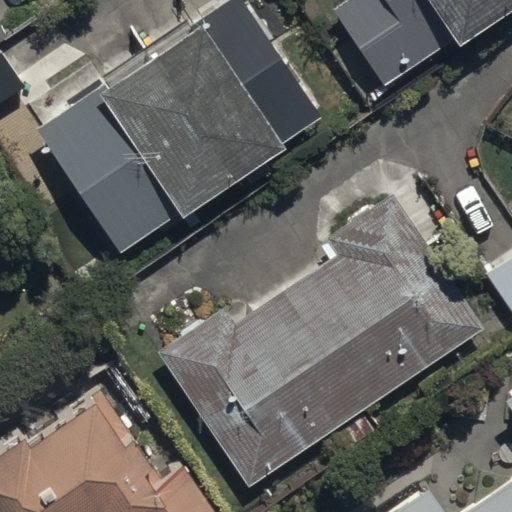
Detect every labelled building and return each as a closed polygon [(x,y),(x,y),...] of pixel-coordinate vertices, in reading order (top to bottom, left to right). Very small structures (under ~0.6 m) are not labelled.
[(224,0),(36,124),(120,250),(320,118),(241,0),(224,0)] [(421,54),(502,0),(344,0),(331,9),(379,81),(421,54)] [(0,100),(23,85),(0,51),(0,100)] [(169,365),(249,485),(484,330),(404,210),(392,192),(327,235),(339,253),(234,322),(223,306),(159,349),(169,365)] [(511,248),(483,267),(511,310),(511,248)] [(0,454),(0,511),(214,511),(183,465),(157,481),(97,390),(0,454)] [(511,511),(511,394),(503,400),(511,413),(511,479),(461,511),(440,511),(425,490),(390,511),(511,511)]
